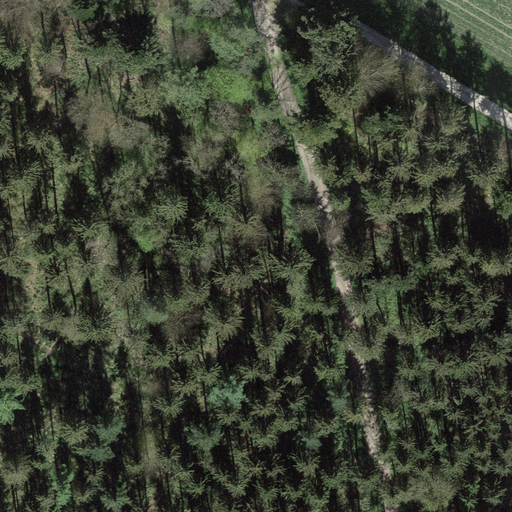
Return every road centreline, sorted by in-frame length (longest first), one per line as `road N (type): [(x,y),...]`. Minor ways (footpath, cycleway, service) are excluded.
road 1 (track): [(388,511),(336,273),(266,51),(266,0)]
road 2 (track): [(511,123),(362,30),(293,0)]
